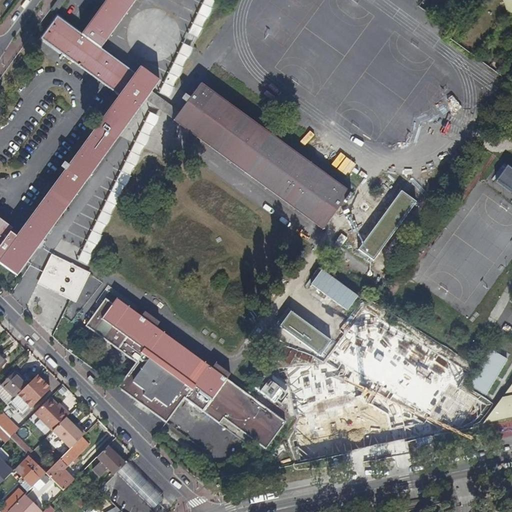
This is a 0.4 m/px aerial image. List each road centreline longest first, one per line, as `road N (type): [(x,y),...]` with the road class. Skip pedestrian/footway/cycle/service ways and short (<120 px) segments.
road 1 (residential): [(202,511),(0,301)]
road 2 (primary): [(281,508),(461,472)]
